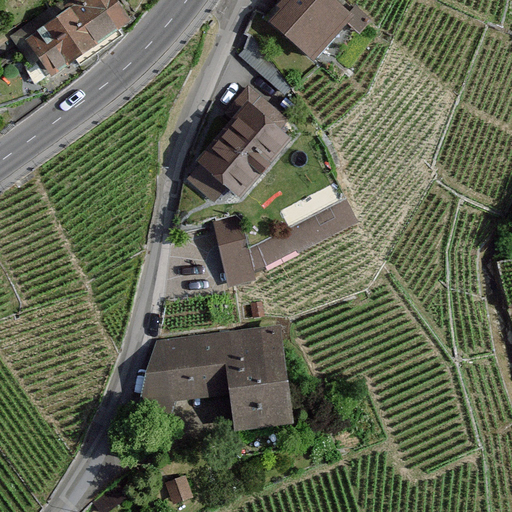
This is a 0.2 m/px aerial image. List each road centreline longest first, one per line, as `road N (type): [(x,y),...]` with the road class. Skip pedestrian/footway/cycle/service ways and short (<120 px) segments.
road 1 (unclassified): [(58,511),(86,484),(139,345),(180,137),(244,0)]
road 2 (tertiary): [(0,161),(126,67),(185,0)]
